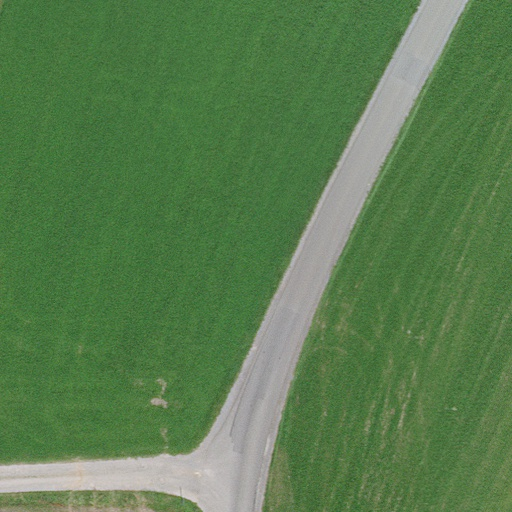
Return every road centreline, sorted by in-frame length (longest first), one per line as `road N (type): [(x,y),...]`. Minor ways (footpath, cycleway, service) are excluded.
road 1 (unclassified): [(451,0),(295,312),(235,480),(237,511)]
road 2 (track): [(0,488),(235,480)]
